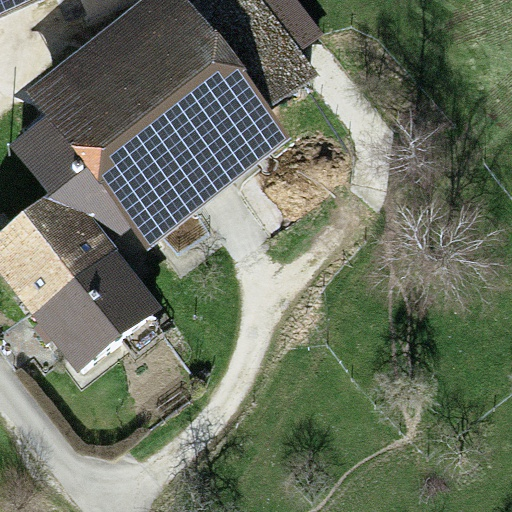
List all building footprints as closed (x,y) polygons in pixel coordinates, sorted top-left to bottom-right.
[(0,0),(0,17),(44,0),(0,0)] [(202,0),(147,0),(35,81),(59,114),(140,225),(155,246),(302,139),(285,110),(210,10),(202,0)] [(306,0),(223,0),(210,10),(285,110),(352,61),(306,0)] [(140,225),(59,114),(25,141),(61,176),(112,247),(140,225)] [(112,247),(61,176),(0,218),(0,246),(85,367),(159,314),(112,247)]
